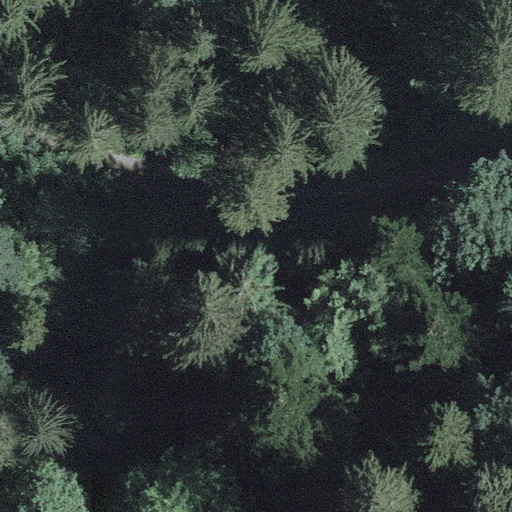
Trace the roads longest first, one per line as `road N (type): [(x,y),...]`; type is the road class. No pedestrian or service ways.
road 1 (track): [(0,108),(98,157),(219,199),(341,198),(511,153)]
road 2 (track): [(346,0),(354,43),(391,71),(511,101)]
